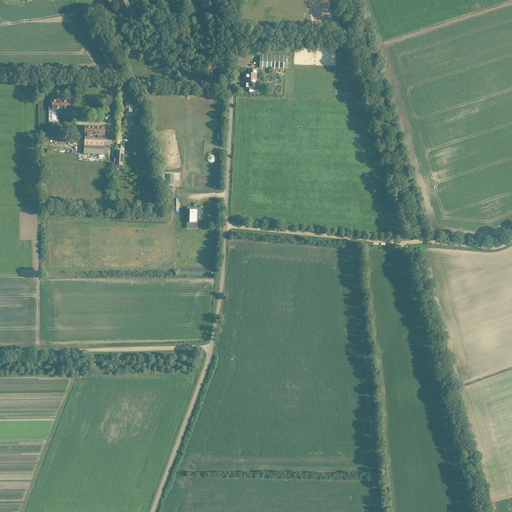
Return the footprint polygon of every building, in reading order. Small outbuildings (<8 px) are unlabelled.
[(131,10),(126,0),(125,0),(120,3),(125,14),(127,13),(130,19),(136,15),(133,9),(131,10)] [(285,69),(286,57),(260,56),(259,68),(285,69)] [(256,84),(256,75),(257,70),(248,70),(248,74),(245,74),(245,89),(249,89),(249,90),(250,90),(250,92),(259,92),(259,84),(256,84)] [(70,110),(70,104),(66,104),(66,101),(56,101),(56,99),(56,100),(52,100),(52,110),(52,109),(59,109),(59,113),(60,114),(65,114),(66,113),(66,110),(70,110)] [(126,103),(126,111),(136,111),(137,103),(126,103)] [(85,145),(84,153),(104,154),(105,128),(85,127),(84,145),(85,145)] [(117,151),(116,166),(123,166),(124,152),(117,151)] [(193,175),(193,186),(212,187),(212,176),(193,175)] [(181,196),(180,207),(189,207),(189,196),(181,196)] [(187,220),(187,225),(193,225),(193,224),(197,224),(198,218),(201,218),(201,208),(192,208),(192,211),(188,211),(187,217),(190,217),(190,220),(187,220)]
